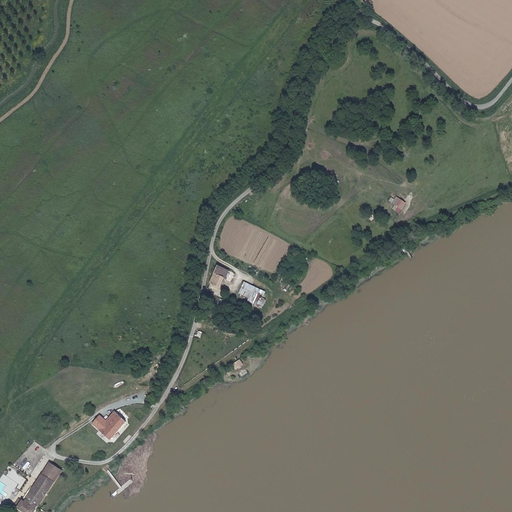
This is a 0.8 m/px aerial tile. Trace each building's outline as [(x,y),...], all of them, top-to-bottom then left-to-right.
[(407,203),(397,196),(393,203),(403,210),(407,203)] [(223,282),(229,270),(219,265),(213,279),(211,283),(215,284),(219,286),(221,281),(223,282)] [(263,298),(266,291),(244,282),(239,293),(249,297),(247,301),(263,308),(266,299),(263,298)] [(240,359),(232,364),(236,370),(244,364),(240,359)] [(114,410),(106,420),(99,414),(91,424),(111,440),(126,420),(114,410)] [(39,505),(62,471),(50,463),(25,500),(24,500),(22,502),(19,500),(15,506),(23,511),(36,511),(39,508),(39,505)]
